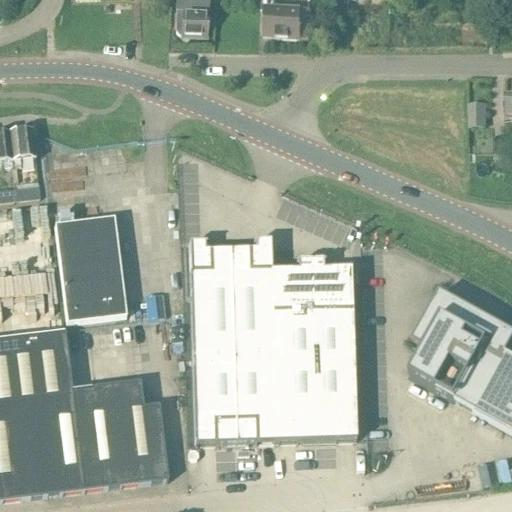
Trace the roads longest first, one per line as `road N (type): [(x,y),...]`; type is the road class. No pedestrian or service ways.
road 1 (tertiary): [(286,144),(126,80),(0,74)]
road 2 (unknown): [(300,511),(368,481),(394,452),(400,290)]
road 3 (tertiary): [(286,144),(312,83),(330,66),(511,64)]
road 4 (tertiary): [(511,249),(286,144)]
road 5 (unknown): [(193,511),(177,397),(164,382),(140,376),(84,382)]
